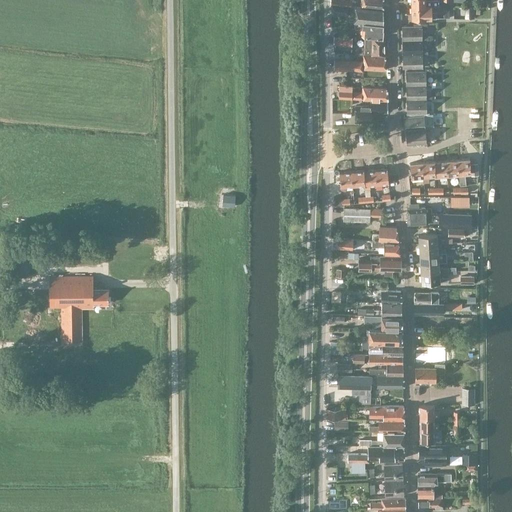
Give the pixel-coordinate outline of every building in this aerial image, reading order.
[(354,2),(351,1),(339,0),(330,0),(331,5),(383,9),(356,7),(356,5),(353,4),(354,2)] [(382,0),(360,0),(360,7),(383,9),(382,0)] [(349,15),(349,16),(353,17),(353,20),(383,23),(383,9),(331,5),(331,13),(349,15)] [(449,6),(441,5),(438,18),(447,19),(449,6)] [(411,19),(436,18),(436,12),(431,12),(431,6),(438,6),(425,6),(411,7),(411,19)] [(464,19),(474,18),(473,7),(463,7),(464,19)] [(383,24),(383,23),(353,20),(353,17),(349,16),(349,21),(346,21),(346,27),(362,29),(361,35),(382,37),(383,28),(383,24)] [(421,23),(421,26),(401,26),(401,40),(421,40),(421,37),(421,28),(427,27),(426,23),(421,23)] [(333,45),(351,47),(352,38),(334,36),(333,45)] [(427,37),(421,37),(421,40),(401,40),(402,54),(422,54),(422,51),(421,41),(427,41),(427,37)] [(366,38),(365,47),(356,47),(355,54),(363,55),(384,55),(384,39),(371,38),(371,39),(366,38)] [(427,51),(422,51),(422,54),(402,54),(402,68),(422,68),(422,55),(427,55),(427,51)] [(384,70),(384,55),(363,55),(363,62),(353,62),(354,60),(335,59),(335,67),(363,68),(363,69),(384,70)] [(425,68),(425,71),(406,71),(406,85),(426,85),(426,83),(425,73),(431,73),(431,68),(425,68)] [(350,77),(349,84),(360,85),(360,77),(350,77)] [(431,82),(426,83),(426,85),(406,85),(406,99),(426,99),(426,96),(426,87),(431,86),(431,82)] [(338,99),(370,100),(387,100),(386,88),(363,87),(362,93),(352,92),(352,91),(339,90),(338,99)] [(423,113),(423,115),(426,115),(426,113),(426,100),(431,100),(431,96),(426,96),(426,99),(406,99),(406,113),(423,113)] [(388,112),(387,100),(370,100),(370,106),(356,106),(355,121),(369,121),(370,113),(377,113),(377,112),(388,112)] [(429,112),(426,113),(426,115),(423,115),(404,117),(405,131),(425,129),(425,126),(424,117),(429,116),(429,112)] [(430,126),(425,126),(425,129),(405,131),(406,145),(426,143),(425,131),(430,130),(430,126)] [(465,185),(464,173),(471,172),(471,176),(478,175),(477,163),(470,163),(469,158),(457,159),(458,173),(459,185),(465,185)] [(446,174),(458,173),(457,159),(445,160),(446,174)] [(434,160),(434,161),(434,162),(433,162),(434,175),(436,174),(436,176),(446,174),(445,160),(434,162),(434,160)] [(429,183),(428,175),(434,175),(433,162),(434,162),(434,161),(421,162),(423,176),(423,183),(429,183)] [(411,177),(423,176),(421,162),(409,163),(411,177)] [(382,189),(381,184),(388,184),(387,168),(374,170),(376,190),(382,189)] [(362,169),(350,171),(352,186),(364,185),(364,190),(365,190),(362,169)] [(363,169),(362,169),(365,190),(370,189),(370,186),(376,185),(376,190),(374,170),(363,171),(363,169)] [(352,186),(350,171),(339,172),(340,187),(340,192),(346,191),(345,187),(352,186)] [(333,205),(341,204),(340,194),(332,194),(333,205)] [(234,195),(223,195),(222,206),(234,206),(234,195)] [(469,196),(450,196),(450,207),(469,207),(469,196)] [(406,209),(407,225),(432,223),(432,225),(438,224),(439,213),(431,214),(431,207),(416,208),(416,204),(410,204),(411,209),(406,209)] [(343,208),(343,220),(369,221),(370,217),(370,209),(343,208)] [(380,209),(370,209),(370,217),(380,217),(380,209)] [(471,214),(439,213),(438,224),(438,227),(470,229),(471,214)] [(372,233),(372,240),(397,241),(396,227),(379,226),(379,233),(372,233)] [(418,235),(418,245),(437,244),(441,244),(445,243),(445,240),(441,240),(440,234),(437,234),(418,235)] [(337,238),(336,248),(352,249),(353,239),(337,238)] [(372,240),(372,241),(372,246),(379,246),(379,245),(384,246),(383,254),(399,255),(397,241),(372,240)] [(28,243),(12,244),(12,276),(28,275),(28,243)] [(418,245),(419,254),(438,253),(445,253),(446,253),(446,249),(442,249),(441,244),(437,244),(418,245)] [(475,248),(464,247),(463,256),(474,258),(475,248)] [(460,249),(446,254),(447,260),(462,255),(460,249)] [(419,254),(419,264),(438,262),(438,263),(446,262),(446,258),(445,258),(445,253),(438,253),(419,254)] [(391,274),(392,269),(399,269),(400,257),(370,256),(370,261),(358,260),(358,268),(384,269),(385,275),(391,274)] [(458,260),(459,270),(467,270),(467,260),(458,260)] [(439,268),(438,263),(446,262),(438,263),(438,262),(419,264),(420,273),(439,272),(447,272),(447,268),(439,268)] [(336,269),(336,277),(345,277),(345,269),(336,269)] [(439,278),(439,272),(447,272),(439,272),(420,273),(421,283),(448,281),(447,277),(439,278)] [(459,276),(459,283),(459,284),(474,284),(474,283),(474,275),(459,276)] [(92,276),(49,276),(49,307),(61,307),(61,342),(82,342),(81,308),(92,308),(92,303),(108,303),(108,289),(92,290),(92,276)] [(381,293),(381,302),(401,303),(400,291),(388,291),(388,294),(381,293)] [(414,292),(414,302),(438,302),(438,292),(414,292)] [(358,309),(358,315),(364,315),(366,315),(381,315),(401,315),(401,303),(381,302),(381,309),(366,309),(358,309)] [(414,304),(414,314),(431,314),(431,310),(443,309),(443,303),(414,304)] [(364,315),(364,322),(381,322),(381,328),(401,329),(401,316),(381,315),(366,315),(364,315)] [(362,339),(362,340),(365,340),(368,341),(401,341),(402,341),(401,329),(400,329),(368,328),(368,329),(368,336),(362,336),(362,339)] [(368,344),(368,350),(382,350),(382,354),(402,354),(402,341),(401,341),(368,341),(368,344)] [(353,354),(353,362),(368,362),(386,363),(402,363),(402,354),(382,354),(375,354),(353,354)] [(369,369),(369,375),(403,375),(402,369),(402,363),(386,363),(386,369),(369,369)] [(351,364),(337,364),(337,372),(351,372),(351,364)] [(415,367),(415,381),(435,381),(435,374),(444,374),(444,364),(434,364),(434,367),(415,367)] [(338,375),(337,387),(351,388),(351,394),(365,394),(365,388),(371,388),(371,382),(377,382),(377,388),(403,387),(403,375),(369,375),(338,375)] [(474,405),(474,388),(461,388),(461,405),(474,405)] [(434,412),(434,405),(419,405),(419,418),(439,417),(439,412),(434,412)] [(383,417),(383,420),(403,420),(403,406),(369,406),(368,417),(372,417),(383,417)] [(327,420),(345,420),(345,407),(335,407),(335,409),(327,409),(327,420)] [(439,418),(439,417),(419,418),(419,429),(434,429),(439,429),(439,424),(434,424),(434,418),(439,418)] [(383,420),(379,420),(379,426),(369,426),(369,432),(382,432),(403,432),(403,420),(383,420)] [(334,421),(334,431),(347,432),(347,422),(334,421)] [(465,434),(472,436),(474,430),(467,428),(465,434)] [(439,430),(439,429),(434,429),(419,429),(419,441),(434,441),(434,430),(439,430)] [(403,445),(403,432),(382,432),(382,440),(368,440),(359,440),(359,446),(368,446),(368,445),(403,445)] [(404,458),(403,445),(368,445),(368,446),(368,453),(348,454),(348,462),(352,461),(352,468),(364,468),(364,461),(369,461),(369,459),(404,458)] [(445,464),(445,445),(419,445),(419,450),(418,452),(418,455),(419,456),(419,457),(425,457),(425,464),(445,464)] [(474,454),(464,454),(463,463),(473,463),(474,454)] [(402,472),(401,463),(383,464),(384,472),(402,472)] [(384,480),(402,479),(402,472),(384,472),(384,480)] [(417,474),(418,490),(432,489),(432,484),(436,484),(436,481),(451,481),(450,473),(417,474)] [(385,488),(402,487),(402,479),(384,480),(385,488)] [(385,496),(403,495),(402,487),(385,488),(385,496)] [(418,490),(418,497),(418,498),(418,506),(434,506),(434,509),(442,509),(442,494),(433,494),(432,489),(418,490)] [(461,496),(462,504),(473,504),(472,496),(461,496)] [(380,502),(370,503),(370,510),(377,509),(405,508),(405,498),(380,499),(380,502)]
